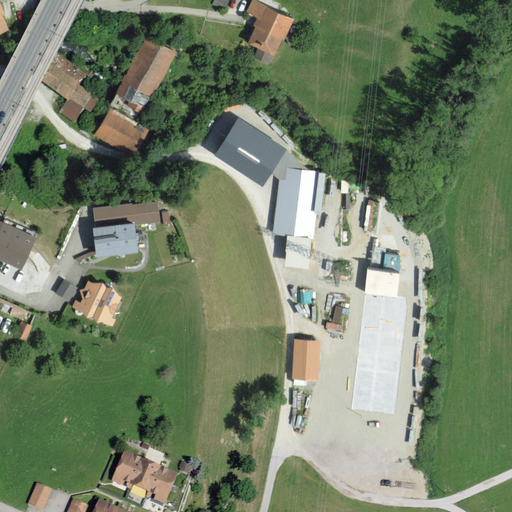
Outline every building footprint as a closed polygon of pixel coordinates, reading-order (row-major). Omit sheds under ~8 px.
[(247,15),(258,20),(255,28),(258,29),(250,45),(259,49),(255,59),(270,66),(275,56),(276,57),(284,40),(286,41),(295,20),(253,2),(247,15)] [(0,4),(0,35),(9,32),(3,17),(5,16),(0,4)] [(145,34),(116,93),(150,109),(178,50),(145,34)] [(85,74),(59,57),(43,81),(70,98),(60,112),(74,120),(83,107),(90,112),(99,99),(77,85),(85,74)] [(143,127),(110,108),(95,133),(128,153),(143,127)] [(272,174),(288,151),(239,118),(214,155),(263,187),(272,174)] [(313,238),(326,174),(309,170),(288,151),(272,174),(280,180),(274,233),(313,238)] [(162,199),(94,206),(99,252),(140,248),(137,223),(164,220),(162,199)] [(0,256),(21,266),(34,238),(0,222),(0,256)] [(77,287),(64,280),(56,292),(69,300),(77,287)] [(92,281),(89,280),(86,288),(80,289),(82,296),(80,301),(76,299),(72,307),(113,325),(116,318),(112,316),(122,295),(119,293),(115,284),(108,285),(104,280),(92,281)] [(25,309),(0,298),(0,309),(21,318),(25,309)] [(340,320),(343,305),(336,303),(333,318),(340,320)] [(26,339),(33,325),(22,320),(16,334),(26,339)] [(320,338),(295,338),(294,378),(319,379),(320,338)] [(126,450),(114,481),(134,488),(135,485),(151,491),(150,495),(169,503),(181,472),(126,450)] [(29,506),(43,511),(52,490),(37,485),(29,506)] [(134,511),(101,498),(95,511),(134,511)] [(68,511),(86,511),(89,506),(74,500),(68,511)]
